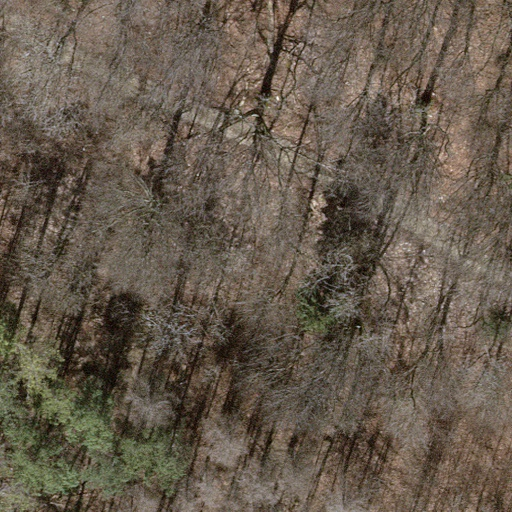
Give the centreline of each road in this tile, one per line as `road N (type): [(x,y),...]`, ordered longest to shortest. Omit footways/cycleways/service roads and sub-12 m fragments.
road 1 (track): [(0,229),(317,349),(495,511)]
road 2 (track): [(0,10),(471,245),(511,276)]
